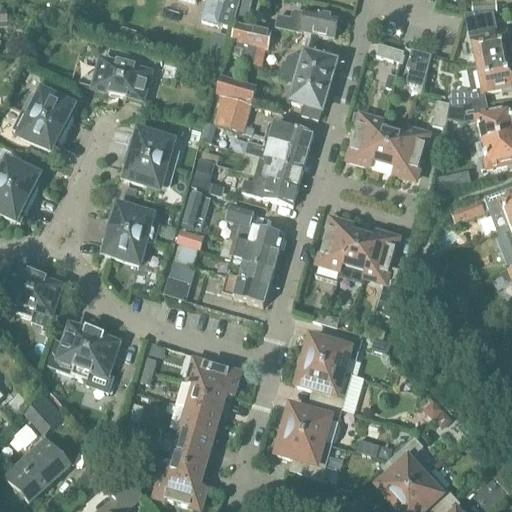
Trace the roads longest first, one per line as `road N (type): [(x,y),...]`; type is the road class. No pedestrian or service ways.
road 1 (residential): [(272,365),(113,309),(54,250)]
road 2 (residential): [(315,201),(420,232),(426,209),(320,178)]
road 3 (residential): [(320,178),(373,0)]
road 4 (residential): [(272,365),(315,201)]
road 5 (residential): [(54,250),(107,125)]
road 6 (residential): [(242,482),(272,365)]
